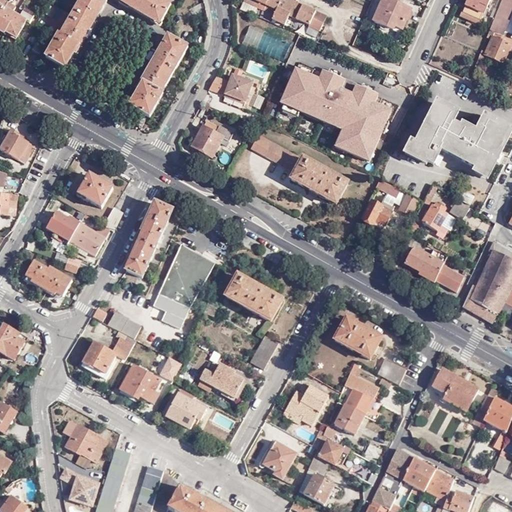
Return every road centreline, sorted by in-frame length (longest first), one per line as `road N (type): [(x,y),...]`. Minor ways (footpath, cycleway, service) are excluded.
road 1 (residential): [(100,134),(159,33),(111,7),(51,106)]
road 2 (residential): [(221,478),(338,268)]
road 3 (tertiary): [(157,167),(338,268)]
road 4 (residential): [(157,167),(97,294),(64,330)]
road 5 (residential): [(151,163),(216,45),(214,0)]
road 6 (residential): [(0,267),(80,122)]
road 7 (residential): [(58,511),(39,417),(47,380)]
road 8 (residential): [(511,493),(481,486),(394,441)]
road 9 (tertiary): [(338,268),(448,328)]
road 10 (residential): [(394,441),(448,328)]
